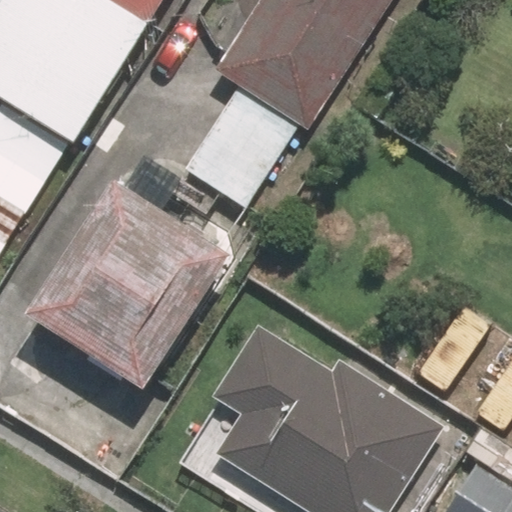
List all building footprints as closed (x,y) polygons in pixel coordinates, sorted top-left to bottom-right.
[(168,0),(6,0),(0,11),(0,92),(81,142),(168,0)] [(265,0),(220,71),(242,86),(190,167),(248,205),(300,123),(310,129),(393,0),(265,0)] [(0,258),(70,149),(5,107),(0,114),(0,258)] [(237,249),(122,183),(42,322),(156,388),(237,249)] [(339,358),(333,368),(260,325),(216,400),(242,416),(218,457),(279,494),(310,511),(399,511),(451,425),(339,358)] [(453,511),(511,511),(511,478),(483,462),(453,511)]
